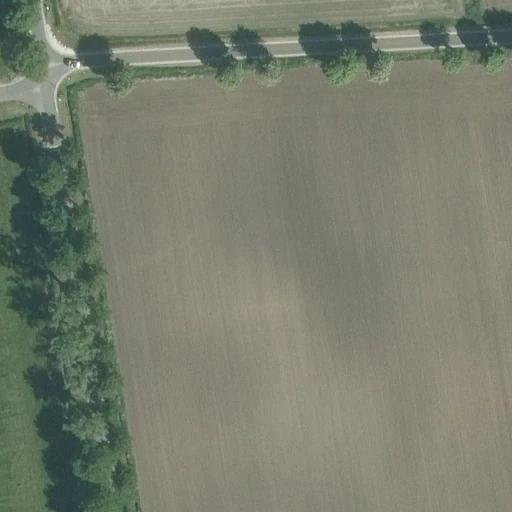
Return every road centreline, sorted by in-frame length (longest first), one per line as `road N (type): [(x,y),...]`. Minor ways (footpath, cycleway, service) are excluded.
road 1 (unclassified): [(39,62),(511,35)]
road 2 (unclassified): [(112,511),(43,87)]
